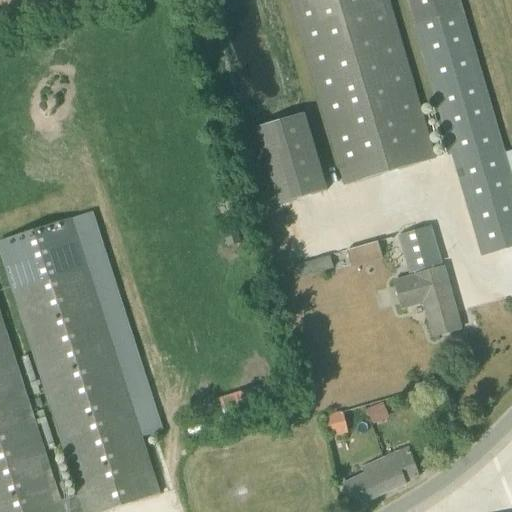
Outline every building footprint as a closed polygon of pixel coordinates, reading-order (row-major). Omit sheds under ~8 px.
[(291,0),(346,186),(434,160),(387,0),(291,0)] [(511,248),(511,182),(462,12),(457,0),(407,0),(483,255),(482,256),(482,257),(511,248)] [(280,206),(327,192),(305,114),(257,128),(280,206)] [(431,228),(397,238),(408,276),(442,266),(431,228)] [(380,242),(348,248),(351,266),(383,260),(380,242)] [(107,511),(160,495),(86,266),(13,289),(79,496),(60,502),(0,315),(0,511),(107,511)] [(415,276),(394,281),(402,310),(423,304),(433,338),(461,330),(444,268),(415,276)] [(348,433),(343,413),(323,418),(328,437),(348,433)] [(341,485),(352,509),(407,484),(406,482),(420,477),(409,449),(395,454),(362,469),(364,475),(341,485)]
